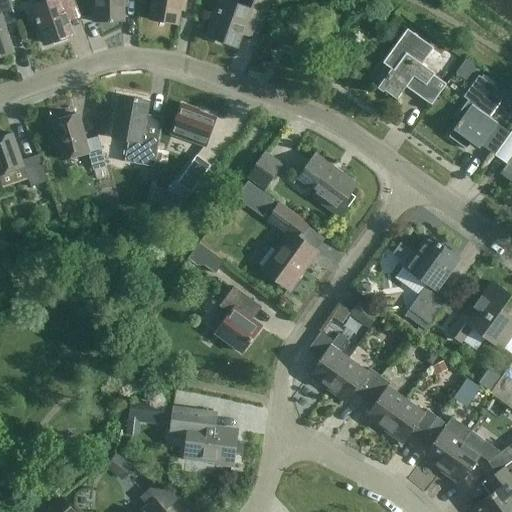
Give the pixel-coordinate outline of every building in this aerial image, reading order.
[(17,22),(9,0),(0,0),(0,57),(15,53),(6,26),(17,22)] [(77,3),(75,0),(52,0),(34,7),(38,19),(37,19),(38,24),(39,24),(46,43),(74,34),(65,7),(77,3)] [(94,0),(94,22),(109,22),(109,23),(113,23),(113,22),(124,22),(123,0),(94,0)] [(153,0),(150,20),(179,25),(182,0),(153,0)] [(248,20),(260,25),(268,0),(246,0),(244,7),(225,0),(221,10),(220,10),(218,13),(220,14),(211,36),(239,46),(248,20)] [(397,100),(409,84),(417,90),(415,93),(432,105),(447,84),(422,66),(435,48),(408,29),(384,63),(394,71),(391,75),(390,74),(387,78),(388,79),(381,88),(397,100)] [(463,71),(473,79),(484,65),(474,57),(463,71)] [(474,140),(495,155),(511,133),(489,118),(502,101),(494,95),(498,89),(480,76),(464,97),(469,100),(457,116),(462,120),(460,122),(457,126),(457,127),(450,137),(467,150),(474,140)] [(135,99),(121,96),(113,138),(130,141),(126,162),(154,167),(160,137),(144,135),(150,101),(135,98),(135,99)] [(173,133),(206,145),(216,119),(198,113),(199,111),(183,105),(173,133)] [(99,137),(86,140),(79,115),(54,121),(65,160),(89,153),(94,169),(107,166),(99,137)] [(32,187),(48,181),(39,155),(23,161),(13,133),(0,137),(0,175),(25,167),(32,187)] [(283,165),(265,152),(248,177),(266,190),(283,165)] [(359,185),(316,153),(300,176),(318,190),(313,197),(341,218),(353,202),(348,199),(359,185)] [(192,192),(212,165),(198,155),(179,182),(192,192)] [(511,158),(501,174),(511,182),(511,158)] [(180,209),(184,196),(171,192),(167,205),(180,209)] [(308,225),(280,206),(270,220),(290,234),(264,270),(290,289),(317,252),(298,239),(308,225)] [(460,258),(430,237),(407,269),(428,284),(410,309),(431,325),(449,300),(436,290),(460,258)] [(223,264),(225,261),(199,242),(187,258),(198,266),(204,265),(217,273),(223,264)] [(511,296),(511,295),(493,282),(474,307),(470,304),(449,333),(462,342),(473,328),(503,349),(511,336),(511,317),(502,310),(511,296)] [(250,342),(251,342),(253,339),(262,326),(247,315),(256,302),(235,287),(220,306),(231,314),(216,334),(238,350),(239,351),(242,353),(250,342)] [(379,315),(359,301),(349,314),(370,328),(379,315)] [(328,389),(349,359),(339,352),(348,339),(340,333),(309,375),(328,389)] [(427,361),(432,365),(438,356),(429,349),(426,355),(427,361)] [(364,400),(381,376),(370,368),(368,372),(349,359),(328,389),(347,402),(354,392),(364,400)] [(448,370),(444,361),(432,366),(437,375),(448,370)] [(501,376),(484,365),(474,379),(491,391),(501,376)] [(385,430),(407,400),(388,387),(391,383),(381,376),(364,400),(374,407),(366,417),(385,430)] [(467,405),(479,387),(467,379),(455,397),(467,405)] [(421,441),(438,417),(428,410),(425,413),(407,400),(385,430),(404,443),(411,434),(421,441)] [(141,423),(170,426),(173,407),(144,403),(141,423)] [(218,413),(174,407),(171,431),(189,434),(186,456),(217,460),(217,464),(232,466),(231,471),(233,471),(237,432),(216,429),(218,413)] [(442,471),(471,431),(453,417),(448,424),(438,417),(421,441),(431,448),(423,458),(442,471)] [(489,461),(501,452),(471,431),(442,471),(461,485),(481,456),(489,461)] [(496,472),(511,460),(511,445),(501,452),(489,461),(488,462),(496,472)] [(133,467),(117,454),(107,467),(122,480),(133,467)] [(503,511),(511,505),(511,461),(487,481),(495,492),(472,509),(473,511),(503,511)] [(140,511),(165,511),(180,499),(158,482),(141,497),(148,506),(140,511)] [(74,511),(62,498),(46,511),(74,511)]
